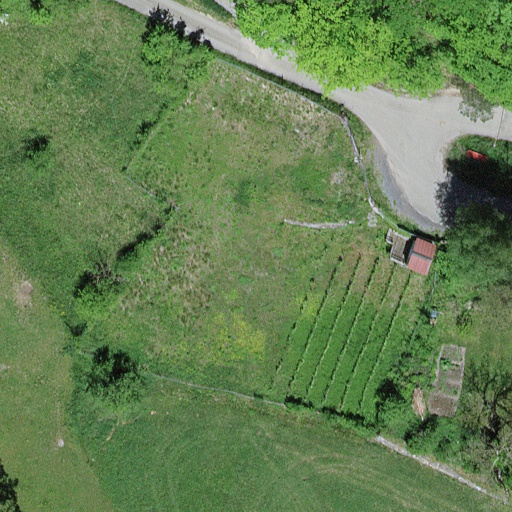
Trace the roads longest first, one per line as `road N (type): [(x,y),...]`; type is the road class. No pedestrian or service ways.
road 1 (unclassified): [(155,0),(322,82),(412,106),(421,175),(433,194),(511,217)]
road 2 (track): [(322,82),(223,0)]
